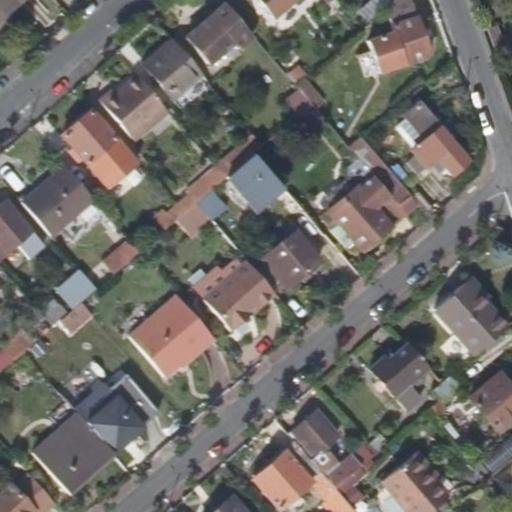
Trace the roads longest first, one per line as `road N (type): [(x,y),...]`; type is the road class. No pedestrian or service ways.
road 1 (residential): [(126,511),(511,180)]
road 2 (residential): [(0,114),(133,0)]
road 3 (residential): [(511,164),(453,0)]
